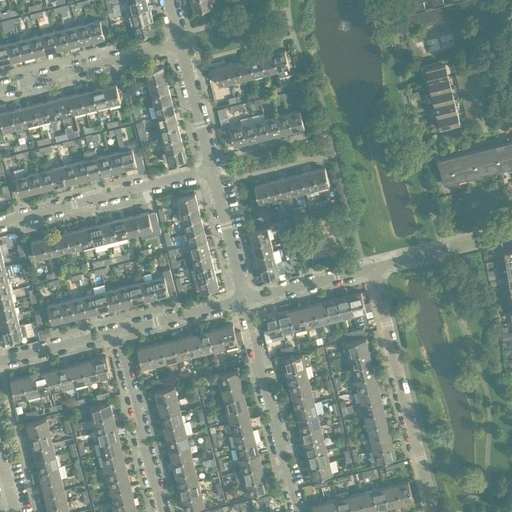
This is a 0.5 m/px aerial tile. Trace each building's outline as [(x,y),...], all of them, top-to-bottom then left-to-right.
[(146,0),(128,0),(131,11),(148,7),(146,0)] [(210,0),(191,0),(194,10),(212,6),(210,0)] [(486,9),(483,0),(402,0),(409,28),(486,9)] [(148,7),(131,11),(134,23),(151,19),(148,7)] [(101,19),(89,22),(93,40),(105,37),(101,19)] [(151,19),(134,23),(137,35),(154,30),(151,19)] [(89,22),(77,25),(81,42),(93,40),(89,22)] [(469,23),(409,38),(415,62),(499,41),(494,23),(470,29),(469,23)] [(77,25),(65,28),(69,45),(81,42),(77,25)] [(65,28),(53,31),(58,48),(69,45),(65,28)] [(53,31),(42,34),(46,51),(58,48),(53,31)] [(42,34),(30,37),(34,54),(46,51),(42,34)] [(30,37),(18,40),(23,57),(34,54),(30,37)] [(18,40),(7,42),(11,60),(23,57),(18,40)] [(7,42),(0,44),(0,62),(11,60),(7,42)] [(285,49),(273,52),(278,70),(290,67),(285,49)] [(273,52),(262,55),(266,73),(278,70),(273,52)] [(262,55),(250,58),(255,75),(266,73),(262,55)] [(250,58),(239,61),(243,78),(255,75),(250,58)] [(239,61),(227,64),(231,81),(243,78),(239,61)] [(219,84),(231,81),(227,64),(215,67),(219,84)] [(426,69),(429,81),(448,76),(445,64),(426,69)] [(146,69),(149,81),(166,77),(163,65),(146,69)] [(448,76),(429,81),(432,92),(451,87),(448,76)] [(166,77),(149,81),(152,93),(169,89),(166,77)] [(116,83),(104,86),(109,104),(121,101),(116,83)] [(104,86),(93,89),(97,107),(109,104),(104,86)] [(451,87),(432,92),(435,104),(454,99),(451,87)] [(93,89),(81,92),(85,110),(97,107),(93,89)] [(169,89),(152,93),(154,104),(172,100),(169,89)] [(81,92),(70,95),(74,112),(85,110),(81,92)] [(70,95),(58,98),(62,115),(74,112),(70,95)] [(58,98),(46,101),(51,118),(62,115),(58,98)] [(454,99),(435,104),(437,116),(457,111),(454,99)] [(172,100),(154,104),(157,116),(175,112),(172,100)] [(46,101),(35,104),(39,121),(51,118),(46,101)] [(35,104),(23,107),(27,124),(39,121),(35,104)] [(23,107),(11,110),(16,127),(27,124),(23,107)] [(222,108),(217,109),(222,126),(226,125),(229,124),(225,107),(222,108)] [(301,109),(288,112),(293,130),(305,127),(301,109)] [(0,115),(4,130),(16,127),(11,110),(0,112),(0,115)] [(457,111),(437,116),(440,128),(460,123),(457,111)] [(175,112),(157,116),(160,128),(178,123),(175,112)] [(288,112),(277,115),(281,133),(293,130),(288,112)] [(277,115),(265,118),(270,136),(281,133),(277,115)] [(265,118),(254,121),(258,139),(270,136),(265,118)] [(254,121),(242,124),(246,142),(258,139),(254,121)] [(178,123),(160,128),(163,140),(181,135),(178,123)] [(234,145),(246,142),(242,124),(230,127),(234,145)] [(148,140),(146,132),(139,133),(141,141),(148,140)] [(181,135),(163,140),(166,151),(183,147),(181,135)] [(511,142),(438,161),(444,183),(511,165),(511,142)] [(132,147),(121,150),(125,168),(137,165),(136,161),(135,156),(132,147)] [(183,147),(166,151),(169,163),(187,159),(183,147)] [(121,150),(109,153),(113,171),(125,168),(121,150)] [(109,153),(97,156),(102,174),(113,171),(109,153)] [(97,156),(86,159),(90,177),(102,174),(97,156)] [(86,159),(74,162),(78,180),(90,177),(86,159)] [(74,162),(62,165),(67,182),(78,180),(74,162)] [(62,165),(51,168),(55,185),(67,182),(62,165)] [(325,167),(313,170),(318,187),(329,184),(325,167)] [(51,168),(39,171),(44,188),(55,185),(51,168)] [(313,170),(301,173),(306,190),(318,187),(313,170)] [(39,171),(27,174),(32,191),(44,188),(39,171)] [(301,173),(290,176),(294,193),(306,190),(301,173)] [(20,194),(32,191),(27,174),(15,177),(20,194)] [(290,176),(278,179),(283,196),(294,193),(290,176)] [(278,179),(267,181),(271,199),(283,196),(278,179)] [(259,202),(271,199),(267,181),(254,185),(259,202)] [(178,197),(181,209),(198,205),(195,193),(178,197)] [(198,205),(181,209),(184,221),(201,217),(198,205)] [(149,211),(137,214),(141,232),(153,229),(149,211)] [(137,214),(125,217),(130,235),(141,232),(137,214)] [(125,217),(114,220),(118,237),(130,235),(125,217)] [(201,217),(184,221),(187,233),(204,228),(201,217)] [(114,220),(102,223),(106,240),(118,237),(114,220)] [(102,223),(90,226),(95,243),(106,240),(102,223)] [(90,226),(79,229),(83,246),(95,243),(90,226)] [(250,231),(253,243),(270,238),(267,226),(250,231)] [(204,228),(187,233),(190,244),(207,240),(204,228)] [(79,229),(67,232),(71,249),(83,246),(79,229)] [(67,232),(55,235),(60,252),(71,249),(67,232)] [(55,235),(44,238),(48,255),(60,252),(55,235)] [(36,258),(48,255),(44,238),(32,241),(36,258)] [(270,238),(253,243),(256,254),(273,250),(270,238)] [(207,240),(190,244),(193,256),(210,252),(207,240)] [(511,243),(503,245),(504,249),(505,258),(511,257),(511,243)] [(273,250),(256,254),(259,266),(276,262),(273,250)] [(210,252),(193,256),(196,268),(213,264),(210,252)] [(276,262),(259,266),(262,278),(279,274),(276,262)] [(213,264),(196,268),(199,279),(216,275),(213,264)] [(216,275),(199,279),(202,291),(219,287),(216,275)] [(165,276),(153,279),(157,296),(169,293),(165,276)] [(8,278),(0,279),(0,292),(11,289),(8,278)] [(153,279),(141,282),(146,299),(157,296),(153,279)] [(141,282),(130,285),(134,302),(146,299),(141,282)] [(130,285),(118,288),(122,305),(134,302),(130,285)] [(118,288),(106,290),(111,308),(122,305),(118,288)] [(11,289),(0,292),(0,304),(14,301),(11,289)] [(106,290),(95,293),(99,311),(111,308),(106,290)] [(361,291),(349,294),(354,314),(366,311),(364,303),(361,291)] [(95,293),(83,296),(88,313),(99,311),(95,293)] [(349,294),(337,297),(342,317),(354,314),(349,294)] [(83,296),(71,299),(76,316),(88,313),(83,296)] [(337,297),(325,300),(330,320),(342,317),(337,297)] [(71,299),(60,302),(64,319),(76,316),(71,299)] [(325,300),(313,303),(318,323),(330,320),(325,300)] [(14,301),(0,304),(0,316),(17,312),(14,301)] [(52,322),(64,319),(60,302),(48,305),(52,322)] [(313,303),(301,306),(307,326),(318,323),(313,303)] [(301,306),(290,309),(295,329),(307,326),(301,306)] [(290,309),(278,312),(283,332),(295,329),(290,309)] [(17,312),(0,316),(0,319),(2,328),(19,324),(17,312)] [(270,335),(283,332),(278,312),(265,315),(270,335)] [(233,323),(221,327),(226,347),(238,344),(233,323)] [(19,324),(2,328),(5,341),(22,336),(19,324)] [(221,327),(209,329),(214,350),(226,347),(221,327)] [(209,329),(197,332),(202,353),(214,350),(209,329)] [(197,332),(186,335),(191,356),(202,353),(197,332)] [(186,335),(174,338),(179,358),(191,356),(186,335)] [(174,338),(162,341),(167,361),(179,358),(174,338)] [(346,343),(349,355),(369,350),(366,338),(346,343)] [(162,341),(150,344),(155,364),(167,361),(162,341)] [(143,367),(155,364),(150,344),(138,347),(143,367)] [(369,350),(349,355),(352,367),(372,362),(369,350)] [(308,352),(303,353),(283,358),(286,371),(306,366),(311,364),(308,352)] [(106,355),(94,358),(99,378),(111,375),(106,355)] [(94,358),(82,361),(87,381),(99,378),(94,358)] [(82,361),(70,364),(75,384),(87,381),(82,361)] [(372,362),(352,367),(355,378),(375,373),(372,362)] [(70,364),(58,367),(63,387),(75,384),(70,364)] [(309,378),(306,366),(286,371),(289,382),(309,378)] [(58,367),(47,370),(52,390),(63,387),(58,367)] [(218,374),(222,387),(241,382),(238,369),(218,374)] [(47,370),(35,373),(40,393),(52,390),(47,370)] [(35,373),(23,376),(28,396),(40,393),(35,373)] [(375,373),(355,378),(358,390),(378,385),(375,373)] [(16,399),(28,396),(23,376),(11,379),(16,399)] [(309,378),(289,382),(292,394),(312,389),(309,378)] [(241,382),(222,387),(224,399),(244,394),(241,382)] [(155,390),(158,403),(178,398),(175,385),(155,390)] [(378,385),(358,390),(361,402),(381,397),(378,385)] [(312,389),(292,394),(295,406),(315,401),(312,389)] [(244,394),(224,399),(227,411),(247,406),(244,394)] [(381,397),(361,402),(364,414),(384,409),(381,397)] [(178,398),(158,403),(161,415),(181,410),(178,398)] [(90,406),(93,419),(113,414),(110,401),(90,406)] [(315,401),(295,406),(298,418),(318,413),(315,401)] [(247,406),(227,411),(230,422),(250,418),(247,406)] [(384,409),(364,414),(367,426),(387,421),(384,409)] [(181,410),(161,415),(164,426),(184,421),(181,410)] [(318,413),(298,418),(301,430),(321,425),(318,413)] [(113,414),(93,419),(96,431),(116,426),(113,414)] [(27,422),(30,435),(50,430),(47,417),(27,422)] [(250,418),(230,422),(233,434),(253,429),(250,418)] [(184,421),(164,426),(167,438),(187,433),(184,421)] [(387,421),(367,426),(370,438),(390,433),(387,421)] [(321,425),(301,430),(304,442),(324,437),(321,425)] [(116,426),(96,431),(99,442),(119,437),(116,426)] [(253,429),(233,434),(236,446),(256,441),(253,429)] [(50,430),(30,435),(33,447),(53,442),(50,430)] [(187,433),(167,438),(170,450),(190,445),(187,433)] [(390,433),(370,438),(373,450),(393,445),(390,433)] [(119,437),(99,442),(102,454),(122,449),(119,437)] [(324,437),(304,442),(307,453),(326,449),(324,437)] [(256,441),(236,446),(239,458),(259,453),(256,441)] [(53,442),(33,447),(36,458),(56,453),(53,442)] [(190,445),(170,450),(173,462),(193,457),(190,445)] [(393,445),(373,450),(376,462),(396,457),(393,445)] [(122,449),(102,454),(105,466),(125,461),(122,449)] [(326,449),(307,453),(310,465),(329,461),(326,449)] [(56,453),(36,458),(39,470),(59,465),(56,453)] [(259,453),(239,458),(242,470),(262,465),(259,453)] [(193,457),(173,462),(176,474),(196,469),(193,457)] [(125,461),(105,466),(108,478),(128,473),(125,461)] [(329,461),(310,465),(313,478),(333,473),(329,461)] [(392,469),(391,464),(385,465),(386,470),(387,475),(394,474),(392,469)] [(59,465),(39,470),(42,482),(62,477),(59,465)] [(262,465),(242,470),(245,482),(265,477),(262,465)] [(196,469),(176,474),(179,486),(199,481),(196,469)] [(128,473),(108,478),(111,490),(131,485),(128,473)] [(62,477),(42,482),(45,494),(65,489),(62,477)] [(265,477),(245,482),(248,494),(268,489),(265,477)] [(409,480),(396,483),(401,503),(414,500),(409,480)] [(199,481),(179,486),(182,497),(202,492),(199,481)] [(396,483),(384,486),(389,506),(401,503),(396,483)] [(131,485),(111,490),(114,501),(134,496),(131,485)] [(384,486),(372,489),(377,509),(389,506),(384,486)] [(65,489),(45,494),(48,506),(68,501),(65,489)] [(372,489),(361,492),(365,511),(377,509),(372,489)] [(202,492),(182,497),(185,510),(205,505),(202,492)] [(365,511),(361,492),(349,495),(352,511),(365,511)] [(352,511),(349,495),(337,498),(340,511),(352,511)] [(134,496),(114,501),(116,511),(122,511),(137,508),(134,496)] [(340,511),(337,498),(325,501),(328,511),(340,511)] [(70,511),(68,501),(48,506),(49,511),(70,511)] [(314,511),(328,511),(325,501),(313,504),(314,511)]
